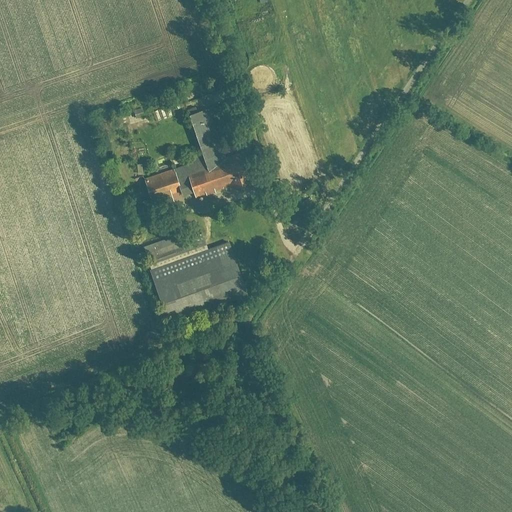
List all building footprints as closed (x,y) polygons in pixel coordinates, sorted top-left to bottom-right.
[(209,106),(189,113),(204,158),(224,152),(209,106)] [(135,118),(144,115),(141,107),(132,110),(135,118)] [(231,188),(249,182),(239,151),(226,156),(224,152),(204,158),(185,165),(194,191),(195,195),(230,183),(231,188)] [(182,195),(194,191),(185,165),(173,169),(181,190),(182,195)] [(173,169),(145,178),(152,200),(181,190),(173,169)] [(150,270),(207,250),(201,233),(144,253),(150,270)] [(207,250),(150,270),(167,317),(245,290),(228,243),(207,250)]
